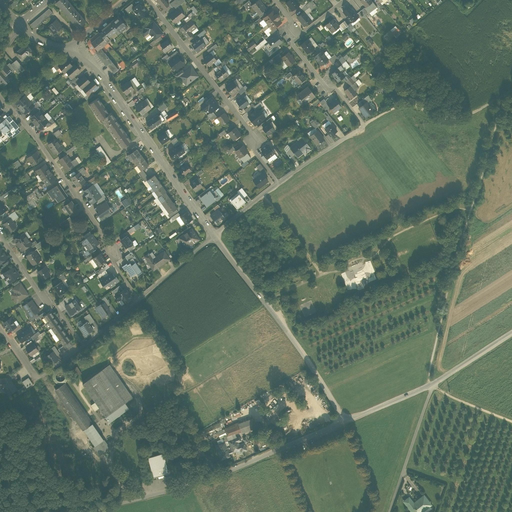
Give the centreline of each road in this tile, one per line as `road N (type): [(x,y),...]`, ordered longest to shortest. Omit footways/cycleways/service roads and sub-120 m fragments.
road 1 (residential): [(343,421),(223,473),(90,511)]
road 2 (residential): [(0,97),(109,243),(138,300)]
road 3 (residential): [(67,50),(102,76),(213,234)]
road 4 (residential): [(213,234),(343,421)]
road 5 (residential): [(146,0),(251,132),(253,152),(277,182)]
road 6 (residential): [(0,234),(83,347)]
road 7 (unclassified): [(430,384),(389,511)]
road 8 (residential): [(363,125),(290,42),(301,34)]
